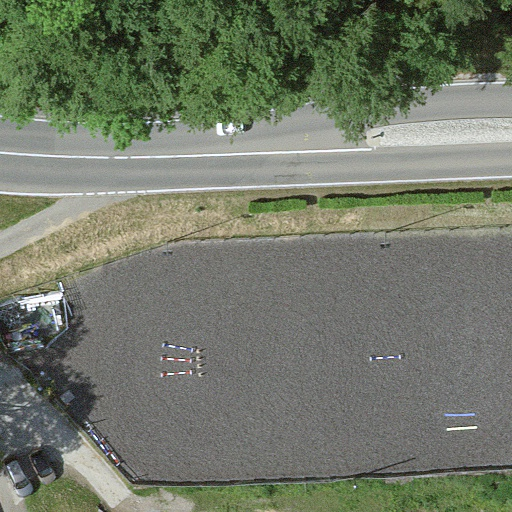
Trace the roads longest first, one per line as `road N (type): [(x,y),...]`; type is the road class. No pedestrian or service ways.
road 1 (secondary): [(511,140),(173,155)]
road 2 (residential): [(0,243),(173,155)]
road 3 (secondary): [(173,155),(0,152)]
road 4 (residential): [(0,378),(115,505)]
